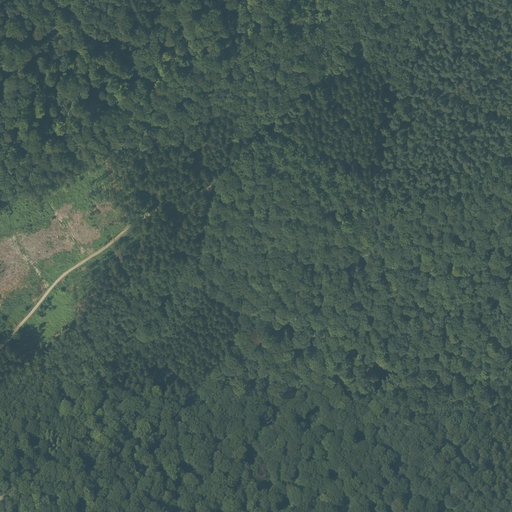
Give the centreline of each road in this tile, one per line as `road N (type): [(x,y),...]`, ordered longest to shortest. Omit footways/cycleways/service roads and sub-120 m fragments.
road 1 (unknown): [(129,511),(135,479),(158,448),(238,377),(300,363),(360,372),(445,314),(511,281)]
road 2 (track): [(0,498),(193,256),(210,182)]
road 3 (track): [(210,182),(265,207),(354,208),(450,187),(508,158)]
road 4 (unknown): [(285,0),(166,28),(90,75),(0,64)]
road 5 (track): [(210,182),(187,184),(87,252),(0,342)]
road 6 (track): [(394,0),(235,146),(210,182)]
